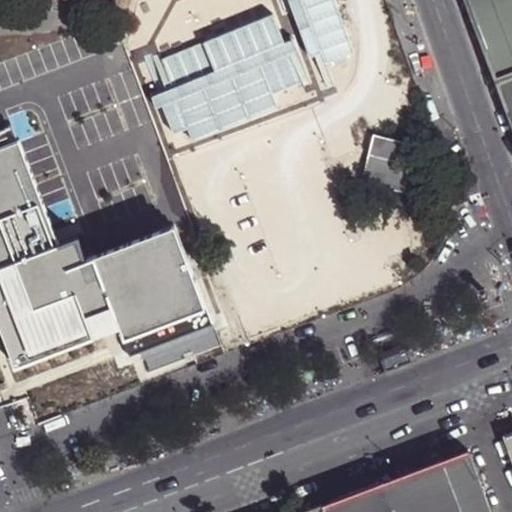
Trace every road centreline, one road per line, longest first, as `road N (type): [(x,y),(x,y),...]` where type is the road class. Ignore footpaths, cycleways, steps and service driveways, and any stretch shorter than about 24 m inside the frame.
road 1 (primary): [(120,511),(511,367)]
road 2 (unclassified): [(434,0),(511,212)]
